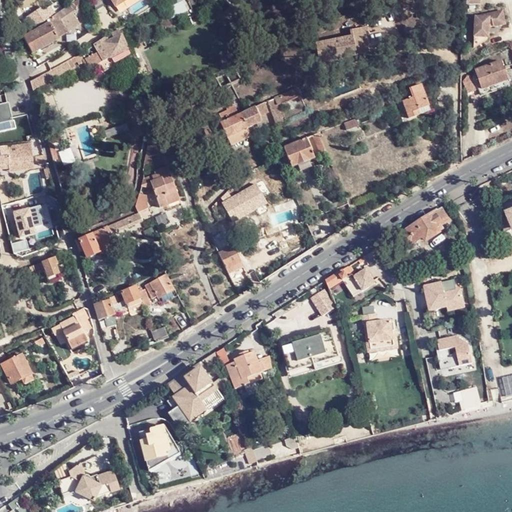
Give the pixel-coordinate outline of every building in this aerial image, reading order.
[(170,0),(163,3),(169,18),(186,11),(180,0),(170,0)] [(76,4),(49,21),(50,24),(51,23),(59,38),(82,25),(75,14),(81,11),(76,4)] [(25,18),(33,30),(48,20),(55,15),(50,7),(48,9),(46,6),(25,18)] [(501,17),(473,23),(472,43),(487,43),(488,33),(504,30),(501,17)] [(50,24),(25,38),(34,54),(60,39),(51,23),(50,24)] [(350,37),(353,57),(369,54),(365,28),(349,31),(350,37)] [(89,70),(112,58),(116,66),(127,60),(123,52),(128,49),(121,34),(81,55),(83,59),(89,70)] [(353,57),(350,37),(314,43),(318,68),(330,66),(329,61),(353,57)] [(487,43),(472,43),(471,55),(487,45),(487,43)] [(81,55),(67,61),(70,66),(83,59),(81,55)] [(511,79),(504,60),(475,71),(482,90),(511,79)] [(49,72),(32,83),(35,94),(73,71),(70,66),(67,61),(63,64),(49,72)] [(428,108),(421,86),(406,92),(408,100),(403,102),(409,120),(418,117),(416,112),(428,108)] [(275,99),(278,107),(282,105),(282,106),(301,97),(298,89),(275,99)] [(275,99),(268,102),(277,126),(283,124),(278,107),(275,99)] [(0,132),(16,129),(14,121),(13,121),(8,104),(0,105),(0,132)] [(269,114),(265,104),(255,108),(260,117),(269,114)] [(252,110),(246,112),(241,115),(248,129),(262,123),(260,117),(255,108),(251,110),(252,110)] [(233,118),(239,116),(236,109),(230,112),(233,118)] [(248,129),(241,115),(239,116),(233,118),(230,120),(227,121),(223,123),(221,124),(228,139),(248,129)] [(326,155),(317,135),(312,137),(320,157),(326,155)] [(171,137),(151,143),(149,144),(145,159),(158,155),(156,149),(174,143),(171,137)] [(314,159),(307,140),(283,147),(291,168),(314,159)] [(8,147),(0,147),(0,165),(34,162),(32,149),(8,151),(8,147)] [(47,166),(42,147),(35,150),(40,168),(47,166)] [(185,168),(188,175),(198,170),(195,163),(185,168)] [(158,176),(143,180),(142,187),(148,189),(153,188),(157,200),(177,192),(170,171),(158,176)] [(148,189),(142,187),(140,195),(146,197),(148,189)] [(177,192),(157,200),(161,209),(181,202),(177,192)] [(136,208),(138,213),(149,209),(150,203),(139,200),(136,208)] [(20,238),(28,236),(27,232),(44,229),(42,221),(46,220),(45,217),(47,217),(44,206),(14,213),(20,238)] [(441,210),(397,238),(405,250),(424,238),(426,242),(443,232),(440,227),(449,222),(441,210)] [(139,213),(138,213),(138,214),(113,224),(116,230),(142,219),(139,213)] [(511,213),(502,218),(508,234),(511,232),(511,213)] [(105,237),(101,229),(91,234),(96,242),(105,237)] [(91,234),(77,239),(78,241),(80,244),(88,258),(100,251),(96,242),(91,234)] [(14,254),(28,250),(26,241),(11,244),(14,254)] [(233,248),(218,255),(226,271),(240,263),(233,248)] [(55,257),(42,263),(43,267),(48,278),(59,273),(56,266),(58,265),(55,257)] [(29,268),(30,272),(43,267),(42,263),(29,268)] [(240,263),(226,271),(228,274),(243,267),(240,263)] [(348,268),(326,282),(330,289),(343,281),(353,299),(374,286),(366,272),(354,279),(348,268)] [(174,291),(166,274),(144,285),(152,301),(158,298),(159,299),(174,291)] [(456,282),(427,288),(430,306),(439,304),(439,307),(449,305),(465,302),(463,290),(458,291),(456,282)] [(140,300),(135,287),(121,293),(126,305),(140,300)] [(140,292),(138,293),(145,309),(150,307),(144,290),(142,291),(141,289),(139,290),(140,292)] [(110,300),(94,305),(99,321),(105,319),(115,316),(112,306),(110,300)] [(465,302),(449,305),(449,310),(466,306),(465,302)] [(83,330),(84,333),(90,330),(86,322),(88,321),(83,311),(74,315),(75,318),(83,330)] [(109,329),(117,326),(115,316),(105,319),(109,329)] [(397,322),(380,325),(378,316),(365,318),(366,328),(368,328),(372,355),(403,350),(397,322)] [(83,330),(75,318),(60,326),(61,327),(64,334),(67,341),(68,342),(84,333),(83,330)] [(61,327),(52,330),(56,337),(64,334),(61,327)] [(156,344),(168,340),(169,339),(165,328),(155,332),(153,329),(151,330),(156,344)] [(87,341),(84,333),(68,342),(72,350),(87,341)] [(330,333),(286,344),(289,354),(285,355),(290,369),(300,366),(302,370),(332,363),(330,358),(340,356),(336,342),(333,342),(330,333)] [(459,337),(440,342),(446,366),(452,370),(476,364),(472,345),(459,337)] [(241,343),(238,340),(232,344),(234,348),(241,343)] [(216,354),(218,359),(222,368),(229,365),(224,349),(216,354)] [(258,360),(254,352),(233,361),(241,379),(237,380),(240,389),(247,386),(246,381),(263,374),(258,360)] [(216,354),(216,353),(210,357),(211,358),(213,362),(218,359),(216,354)] [(31,374),(21,354),(2,364),(12,384),(31,374)] [(300,366),(290,369),(293,379),(343,366),(340,356),(330,358),(332,363),(302,370),(300,366)] [(266,357),(258,360),(263,374),(271,371),(266,357)] [(183,375),(184,376),(188,382),(193,378),(191,375),(198,371),(199,374),(204,371),(200,365),(183,375)] [(188,382),(191,386),(197,396),(202,392),(213,385),(204,371),(199,374),(198,371),(191,375),(193,378),(188,382)] [(188,382),(184,376),(169,386),(175,396),(191,386),(188,382)] [(216,389),(213,385),(202,392),(205,397),(216,389)] [(175,396),(172,398),(178,408),(167,415),(175,427),(179,431),(224,400),(216,389),(205,397),(202,392),(197,396),(191,386),(175,396)] [(460,390),(461,402),(478,401),(477,389),(460,390)] [(224,400),(179,431),(184,435),(228,406),(224,400)] [(142,440),(149,467),(180,449),(165,424),(157,426),(157,427),(151,428),(152,433),(148,434),(149,438),(142,440)] [(140,431),(142,440),(149,438),(148,434),(152,433),(151,428),(140,431)] [(303,451),(298,438),(290,440),(293,454),(303,451)] [(180,449),(149,467),(150,471),(182,453),(180,449)] [(257,465),(252,450),(245,452),(250,467),(257,465)] [(72,476),(60,481),(64,491),(77,487),(79,493),(95,501),(97,496),(122,488),(115,471),(99,474),(100,476),(100,478),(94,480),(93,476),(90,475),(89,475),(88,475),(86,475),(81,463),(70,471),(72,476)] [(70,471),(59,479),(60,481),(72,476),(70,471)] [(77,487),(64,491),(66,497),(79,493),(77,487)] [(22,511),(33,511),(26,499),(18,504),(22,511)]
